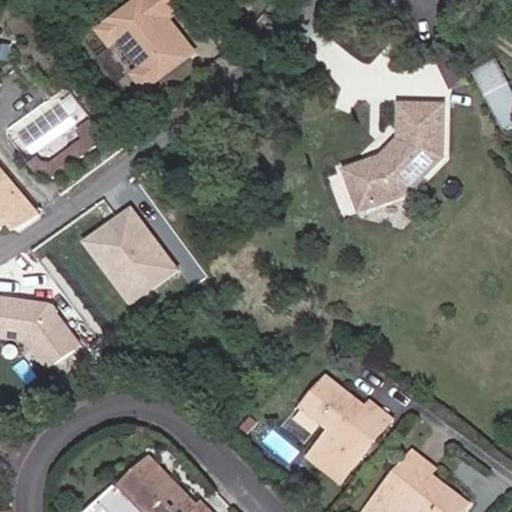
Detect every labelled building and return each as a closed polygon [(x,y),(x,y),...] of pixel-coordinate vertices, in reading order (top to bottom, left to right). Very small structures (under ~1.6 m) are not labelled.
[(155,0),(114,32),(156,89),(201,54),(177,22),(197,8),(191,0),(155,0)] [(489,95),(511,84),(511,82),(501,58),(477,69),(489,95)] [(11,128),(26,150),(75,116),(60,94),(11,128)] [(448,102),(402,100),(401,138),(384,155),(345,172),(332,177),(345,220),(362,215),(415,196),(449,155),(448,102)] [(40,143),(29,152),(37,163),(50,162),(55,169),(105,130),(89,109),(76,119),(82,127),(52,150),(45,149),(40,143)] [(212,151),(197,140),(169,163),(199,201),(213,187),(212,151)] [(20,217),(49,200),(0,144),(0,218),(13,208),(20,217)] [(139,306),(186,270),(137,205),(89,241),(139,306)] [(40,360),(78,361),(79,301),(0,299),(0,339),(40,340),(40,360)] [(341,499),(374,456),(355,440),(364,429),(327,398),(305,424),(333,446),(311,473),(341,499)] [(355,440),(374,456),(388,439),(369,423),(364,429),(355,440)] [(240,455),(251,445),(245,439),(235,449),(240,455)] [(419,504),(429,491),(434,486),(414,470),(399,489),(419,504)] [(198,511),(161,472),(135,497),(149,511),(198,511)] [(142,511),(118,487),(92,511),(142,511)] [(457,511),(429,491),(419,504),(399,489),(381,511),(457,511)]
